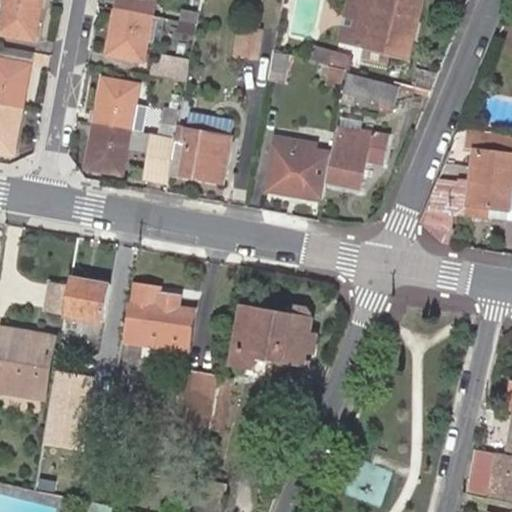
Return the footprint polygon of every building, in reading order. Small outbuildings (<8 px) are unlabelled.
[(42,0),(5,0),(5,3),(0,1),(0,19),(1,19),(0,29),(0,32),(35,41),(42,0)] [(156,0),(119,0),(118,8),(153,15),(156,0)] [(351,40),(365,42),(367,38),(389,43),(387,51),(405,55),(418,0),(350,0),(341,36),(351,40)] [(153,15),(118,8),(109,55),(144,60),(151,28),(153,15)] [(182,21),(197,24),(199,15),(183,12),(182,21)] [(153,15),(151,28),(162,30),(165,17),(153,15)] [(179,32),(195,34),(197,24),(182,21),(179,32)] [(242,32),(240,50),(266,52),(268,34),(242,32)] [(367,38),(365,42),(362,57),(384,63),(387,51),(389,43),(367,38)] [(0,45),(0,60),(30,66),(32,52),(0,45)] [(336,56),(314,50),(312,57),(346,66),(348,55),(339,52),(336,56)] [(292,58),(278,54),(273,80),(288,83),(292,58)] [(0,104),(22,108),(30,66),(0,60),(0,104)] [(186,80),(189,65),(160,60),(157,75),(186,80)] [(327,79),(329,66),(312,62),(309,73),(327,79)] [(342,70),(329,66),(327,79),(340,81),(342,70)] [(344,93),(367,99),(371,81),(348,74),(344,93)] [(104,78),(96,122),(131,128),(146,130),(150,106),(137,103),(139,86),(104,78)] [(371,81),(367,99),(393,105),(397,87),(371,81)] [(180,107),(182,94),(174,93),(171,105),(180,107)] [(0,150),(12,153),(22,108),(0,104),(0,150)] [(176,136),(171,164),(185,167),(201,170),(200,177),(223,182),(231,136),(236,118),(192,110),(188,129),(178,127),(176,136)] [(343,114),(341,129),(361,132),(364,119),(343,114)] [(165,115),(163,124),(178,127),(180,117),(165,115)] [(131,128),(96,122),(88,163),(123,172),(131,128)] [(176,136),(178,127),(163,124),(161,133),(176,136)] [(341,129),(340,129),(329,182),(358,189),(365,156),(384,159),(387,136),(361,132),(341,129)] [(511,134),(485,131),(482,147),(511,150),(511,134)] [(171,164),(176,136),(161,133),(154,132),(146,178),(168,181),(171,164)] [(279,135),(268,188),(322,200),(330,152),(316,150),(317,143),(279,135)] [(511,150),(482,147),(479,167),(476,167),(468,215),(485,219),(488,204),(509,208),(511,190),(511,150)] [(183,174),(200,177),(201,170),(185,167),(183,174)] [(445,244),(449,212),(460,213),(463,179),(439,179),(427,210),(444,243),(445,244)] [(112,283),(72,275),(65,314),(105,321),(112,283)] [(159,292),(160,284),(137,281),(133,298),(127,338),(137,340),(186,349),(187,339),(195,309),(180,307),(183,297),(159,292)] [(287,309),(286,316),(309,321),(310,313),(305,307),(293,305),(287,309)] [(309,321),(286,316),(245,308),(235,362),(254,365),(256,354),(275,357),(273,372),(306,377),(309,362),(302,361),(305,348),(311,350),(313,337),(306,336),(309,321)] [(55,334),(3,327),(0,345),(0,389),(44,397),(55,334)] [(220,377),(220,376),(183,369),(178,398),(190,400),(186,425),(210,430),(216,399),(220,377)] [(94,454),(107,380),(58,371),(45,445),(94,454)] [(231,378),(220,377),(216,399),(227,400),(231,378)] [(216,399),(211,427),(222,430),(227,400),(216,399)] [(511,455),(507,454),(479,449),(470,493),(511,501),(511,455)] [(200,488),(195,511),(222,511),(225,493),(200,488)] [(107,511),(109,504),(89,500),(86,511),(107,511)]
